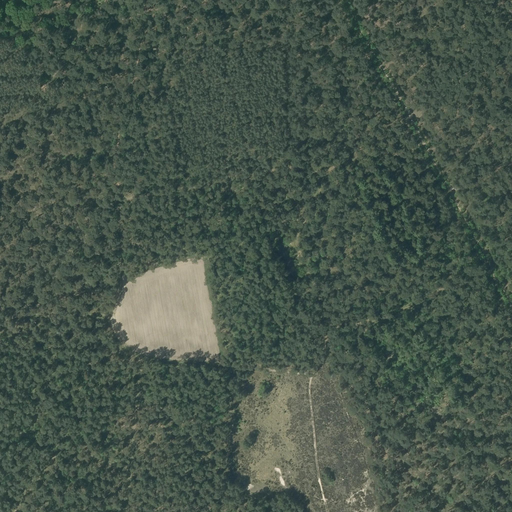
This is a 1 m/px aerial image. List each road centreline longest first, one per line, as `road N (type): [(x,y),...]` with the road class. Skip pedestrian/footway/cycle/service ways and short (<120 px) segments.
road 1 (track): [(422,141),(401,155),(376,152),(321,175),(284,168),(122,199),(111,331),(141,357)]
road 2 (track): [(346,0),(508,297),(511,329)]
road 3 (track): [(312,372),(323,349),(324,301),(296,241),(321,175)]
road 4 (track): [(324,343),(439,291),(495,277)]
road 5 (track): [(141,357),(312,372)]
road 6 (track): [(141,357),(123,511)]
road 7 (track): [(312,372),(327,511)]
